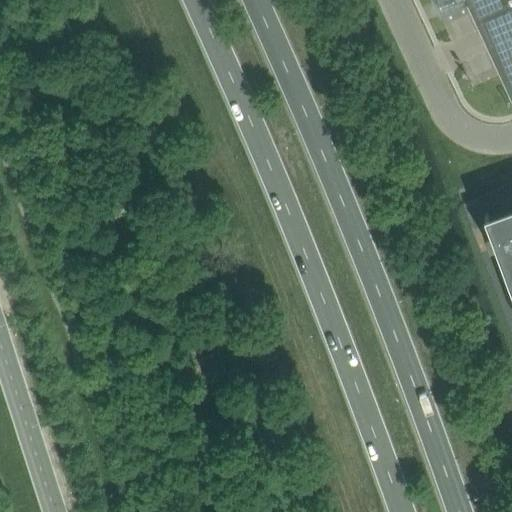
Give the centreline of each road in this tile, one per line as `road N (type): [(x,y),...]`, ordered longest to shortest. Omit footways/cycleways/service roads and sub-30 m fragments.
road 1 (trunk): [(193,0),(326,308),(398,511)]
road 2 (trunk): [(460,511),(398,330),(259,0)]
road 3 (unclassified): [(511,133),(475,137),(448,120),(385,0)]
road 4 (unclassified): [(55,511),(0,339)]
